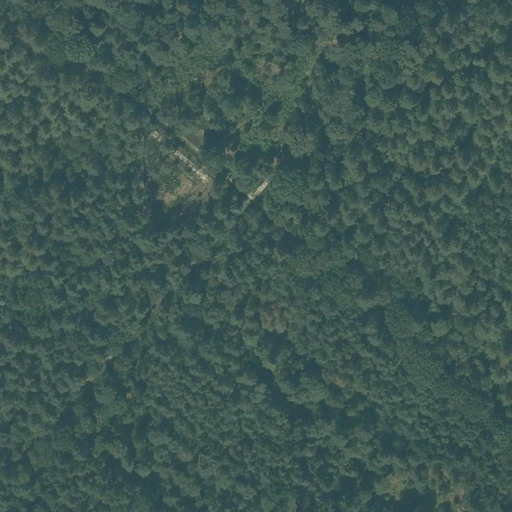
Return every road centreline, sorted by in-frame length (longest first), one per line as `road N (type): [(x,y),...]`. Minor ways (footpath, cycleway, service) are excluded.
road 1 (track): [(420,0),(0,476)]
road 2 (track): [(248,196),(511,417)]
road 3 (track): [(248,196),(18,0)]
